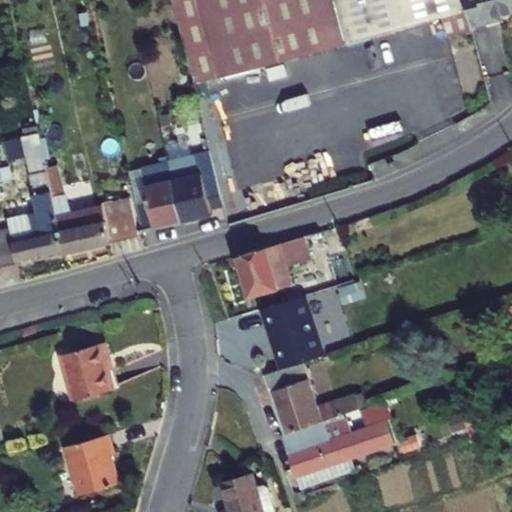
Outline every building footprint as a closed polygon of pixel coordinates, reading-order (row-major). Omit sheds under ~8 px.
[(454,59),(473,55),(473,51),(466,26),(459,0),(167,0),(190,99),(450,40),(454,59)] [(481,22),(466,26),(473,51),(495,45),(494,42),(511,37),(511,0),(504,0),(478,7),(481,22)] [(201,158),(161,167),(164,181),(173,222),(200,216),(198,207),(211,204),(201,158)] [(136,203),(129,204),(134,231),(173,222),(164,181),(134,188),(136,203)] [(5,234),(0,234),(0,267),(59,255),(50,217),(47,200),(29,204),(32,218),(25,219),(29,236),(7,241),(5,234)] [(125,200),(96,206),(105,245),(134,239),(125,200)] [(105,245),(96,206),(50,217),(59,255),(105,245)] [(318,247),(313,232),(231,258),(244,301),(286,288),(277,260),(318,247)] [(350,280),(340,250),(320,256),(330,286),(350,280)] [(294,333),(303,361),(324,354),(346,347),(328,287),(284,301),(291,324),(294,323),(296,332),(294,333)] [(103,393),(88,345),(51,357),(65,405),(103,393)] [(319,400),(310,374),(274,386),(288,429),(347,410),(343,400),(336,403),(334,395),(319,400)] [(330,426),(328,421),(288,434),(301,474),(401,441),(394,418),(360,430),(356,418),(330,426)] [(110,456),(104,434),(61,448),(76,496),(113,484),(105,458),(110,456)] [(239,471),(211,480),(220,509),(211,511),(264,511),(256,484),(252,482),(243,484),(239,471)]
